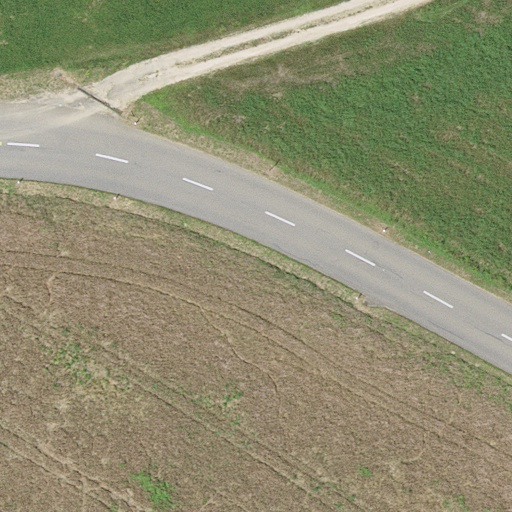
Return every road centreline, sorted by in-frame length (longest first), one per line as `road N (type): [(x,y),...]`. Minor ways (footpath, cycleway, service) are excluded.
road 1 (tertiary): [(0,141),(70,145),(172,169),(279,214),(511,340)]
road 2 (track): [(70,145),(71,104),(200,56),(408,0)]
